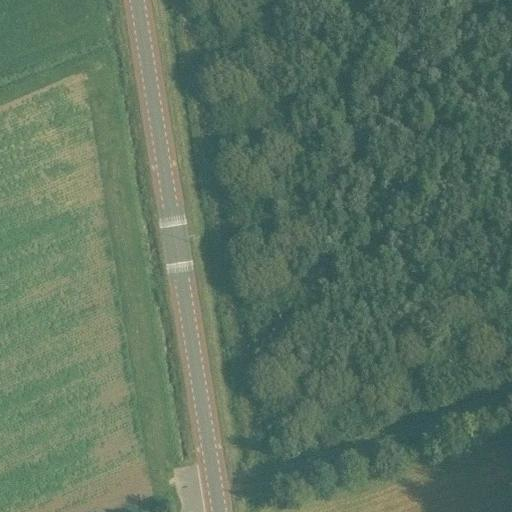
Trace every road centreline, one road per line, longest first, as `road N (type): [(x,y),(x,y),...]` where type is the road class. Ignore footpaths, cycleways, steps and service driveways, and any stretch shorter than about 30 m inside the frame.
road 1 (tertiary): [(207,511),(132,0)]
road 2 (track): [(511,392),(204,494)]
